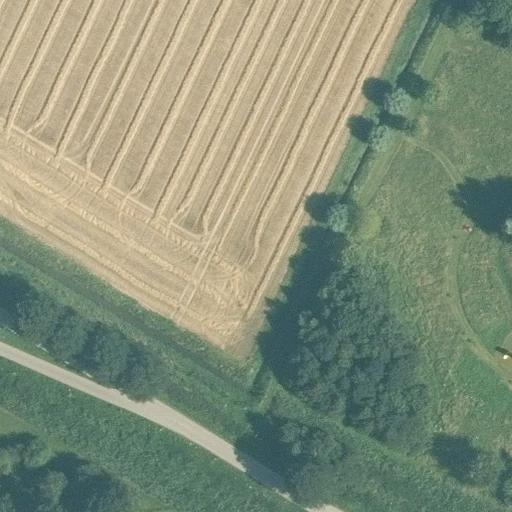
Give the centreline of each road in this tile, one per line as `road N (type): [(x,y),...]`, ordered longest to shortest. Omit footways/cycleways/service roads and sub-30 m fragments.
road 1 (unclassified): [(324,511),(150,406)]
road 2 (unclassified): [(150,406),(0,319)]
road 3 (unclassified): [(0,350),(150,406)]
